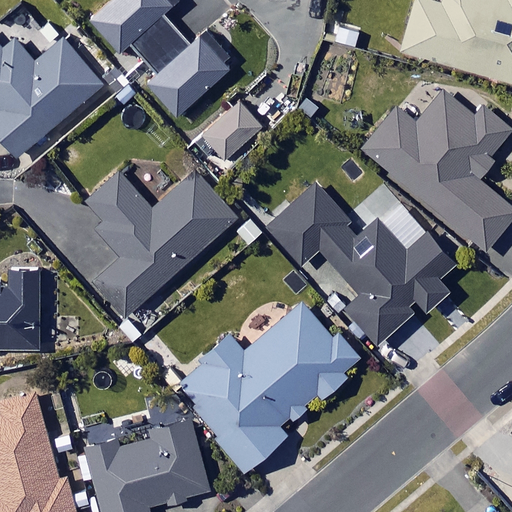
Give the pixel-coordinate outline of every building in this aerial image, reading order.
[(169,2),(166,0),(109,0),(88,20),(117,51),(127,42),(155,71),(145,80),(177,114),(229,64),(199,32),(187,44),(158,12),(169,2)] [(511,0),(439,0),(439,2),(433,0),(413,0),(399,47),(511,82),(511,0)] [(3,49),(0,45),(0,142),(12,156),(102,82),(64,37),(35,60),(17,38),(3,49)] [(471,112),(441,87),(414,121),(395,105),(359,149),(481,250),(511,212),(511,206),(472,173),(507,131),(477,106),(471,112)] [(258,124),(236,100),(200,132),(223,156),(258,124)] [(237,216),(195,168),(150,207),(118,170),(85,199),(102,218),(94,225),(119,253),(92,277),(124,314),(237,216)] [(342,306),(375,343),(411,310),(407,306),(414,300),(423,310),(447,288),(436,277),(453,261),(424,230),(403,248),(375,217),(358,232),(314,183),(267,226),(299,263),(317,247),(357,292),(342,306)] [(38,267),(8,267),(8,282),(0,282),(0,351),(39,351),(38,267)] [(190,399),(186,402),(241,470),(286,433),(278,423),(289,415),(293,419),(348,375),(344,369),(361,355),(339,327),(331,333),(303,298),(239,349),(230,337),(176,381),(190,399)] [(58,476),(34,389),(0,397),(0,406),(1,412),(0,412),(0,511),(74,511),(64,475),(58,476)] [(187,412),(82,440),(101,511),(148,511),(146,503),(207,487),(187,412)]
